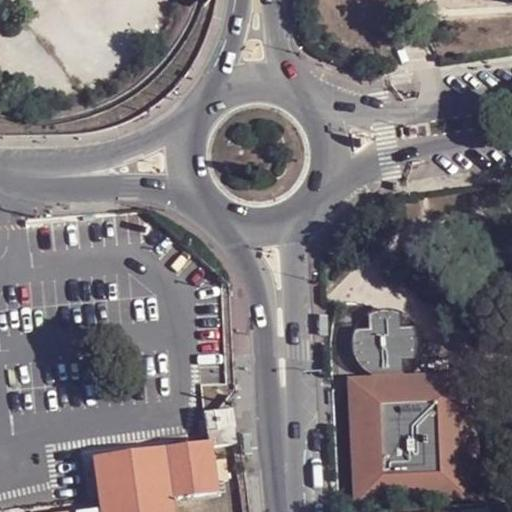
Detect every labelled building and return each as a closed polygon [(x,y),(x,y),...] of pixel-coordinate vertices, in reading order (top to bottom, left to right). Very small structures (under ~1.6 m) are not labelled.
[(71,283),(74,331),(127,328),(124,279),(71,283)] [(413,365),(418,355),(420,345),(419,334),(414,324),(405,316),(394,311),(383,311),(371,314),(362,321),(356,331),(353,342),(354,354),(359,363),(366,371),(375,376),(406,374),(413,365)] [(375,376),(346,378),(355,504),(486,498),(479,371),(406,374),(375,376)] [(203,415),(206,442),(220,440),(220,447),(237,443),(238,436),(234,410),(223,411),(214,413),(203,415)] [(176,511),(175,498),(226,491),(220,447),(220,440),(206,442),(178,447),(152,450),(102,458),(106,499),(108,511),(176,511)] [(108,511),(106,499),(77,504),(78,511),(108,511)]
